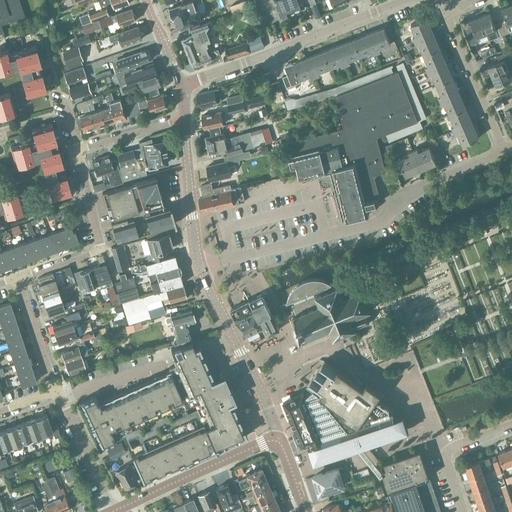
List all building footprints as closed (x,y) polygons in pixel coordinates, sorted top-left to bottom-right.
[(0,0),(0,32),(3,31),(1,25),(25,16),(18,0),(0,0)] [(194,3),(193,0),(169,8),(173,19),(175,19),(178,29),(191,24),(191,25),(199,22),(198,19),(201,17),(198,9),(196,10),(194,3)] [(301,0),(274,0),(281,17),(290,14),(292,15),(294,14),(294,12),(305,8),(301,0)] [(246,1),(230,6),(233,14),(248,9),(246,1)] [(102,8),(80,16),(83,24),(92,21),(110,15),(110,14),(107,6),(102,8)] [(499,23),(504,35),(510,33),(507,26),(511,24),(511,9),(511,6),(501,9),(505,21),(499,23)] [(117,13),(112,15),(115,22),(119,20),(121,25),(136,20),(136,19),(136,17),(135,14),(134,14),(132,8),(117,13)] [(489,13),(480,17),(486,34),(489,41),(498,37),(504,35),(499,23),(494,25),(489,13)] [(110,15),(92,21),(95,29),(115,22),(112,15),(112,14),(110,15)] [(415,41),(433,33),(427,17),(411,24),(416,35),(413,36),(415,41)] [(473,28),(467,30),(472,44),(479,41),(477,37),(486,34),(480,17),(470,21),(473,28)] [(92,21),(83,24),(86,33),(95,30),(95,29),(92,21)] [(209,45),(207,41),(211,40),(206,29),(208,28),(209,26),(208,23),(192,28),(195,35),(183,39),(193,66),(220,55),(218,49),(212,51),(210,45),(209,45)] [(120,37),(123,44),(142,37),(143,35),(141,32),(140,32),(138,25),(109,35),(111,41),(120,37)] [(368,34),(376,53),(381,51),(380,48),(390,44),(384,28),(368,34)] [(433,33),(415,41),(417,45),(419,44),(424,55),(440,48),(433,33)] [(248,45),(247,42),(227,49),(229,57),(250,51),(265,46),(262,34),(255,37),(257,42),(248,45)] [(368,34),(353,40),(360,56),(371,51),(372,54),(376,53),(368,34)] [(74,40),(76,46),(91,41),(88,35),(74,40)] [(360,56),(353,40),(338,46),(346,64),(350,62),(349,60),(360,56)] [(0,71),(18,66),(27,95),(46,90),(39,66),(41,65),(35,46),(10,54),(8,48),(0,50),(0,71)] [(83,63),(77,46),(64,50),(69,68),(83,63)] [(323,52),(330,67),(340,63),(341,66),(346,64),(338,46),(323,52)] [(481,51),(483,57),(495,53),(492,46),(481,51)] [(424,55),(429,65),(426,66),(428,71),(446,63),(440,48),(424,55)] [(148,49),(117,60),(120,69),(127,66),(138,63),(151,58),(148,49)] [(308,58),(315,76),(320,75),(319,72),(330,67),(323,52),(308,58)] [(492,76),(508,70),(504,60),(511,58),(508,52),(497,56),(499,62),(488,67),(492,76)] [(410,54),(404,56),(407,62),(413,59),(410,54)] [(293,64),(299,79),(310,75),(311,78),(315,76),(308,58),(293,64)] [(120,69),(115,70),(121,86),(157,73),(153,62),(139,67),(138,63),(127,66),(120,69)] [(288,110),(335,97),(343,128),(285,143),(291,168),(296,166),(300,181),(321,176),(322,178),(328,182),(330,183),(332,183),(342,221),(369,214),(367,206),(378,203),(377,198),(380,198),(374,174),(378,174),(386,172),(379,144),(377,137),(386,134),(389,141),(423,127),(420,120),(426,118),(403,62),(395,65),(397,71),(394,73),(393,70),(394,69),(393,65),(335,88),(295,99),(292,99),(285,100),(288,110)] [(446,63),(428,71),(430,75),(433,74),(437,84),(453,78),(446,63)] [(292,85),(300,82),(299,79),(293,64),(284,67),(287,76),(283,77),(287,87),(292,85)] [(83,66),(64,73),(68,84),(87,77),(83,66)] [(511,78),(508,70),(492,76),(496,86),(507,82),(509,87),(511,86),(511,78)] [(267,84),(273,83),(270,72),(264,74),(267,84)] [(158,74),(142,80),(145,91),(148,90),(151,97),(160,93),(157,86),(162,85),(158,74)] [(453,78),(437,84),(442,95),(439,96),(441,101),(459,93),(453,78)] [(92,91),(89,82),(70,89),(73,97),(92,91)] [(138,88),(136,82),(123,86),(125,92),(138,88)] [(200,107),(222,102),(218,88),(216,89),(197,94),(200,107)] [(500,96),(502,101),(511,97),(511,92),(511,91),(500,96)] [(112,92),(108,94),(111,102),(116,121),(121,120),(122,120),(124,120),(125,118),(127,118),(121,99),(114,101),(112,92)] [(0,95),(0,116),(15,112),(10,93),(0,95)] [(459,93),(441,101),(443,105),(446,104),(450,114),(466,108),(459,93)] [(242,94),(227,98),(228,104),(243,100),(242,94)] [(244,101),(228,105),(230,114),(246,110),(246,109),(245,108),(268,102),(266,94),(243,100),(244,101)] [(146,98),(139,101),(141,108),(150,105),(152,111),(167,106),(167,105),(168,104),(167,101),(165,100),(164,95),(147,100),(146,98)] [(92,99),(88,101),(96,127),(100,126),(101,127),(104,126),(104,125),(106,124),(101,109),(94,111),(91,103),(99,101),(98,96),(97,96),(91,98),(92,99)] [(137,100),(126,104),(128,110),(139,107),(137,100)] [(87,101),(80,103),(81,108),(84,108),(86,113),(80,115),(84,131),(86,130),(87,131),(90,130),(91,129),(96,127),(88,101),(87,101)] [(107,107),(101,109),(106,124),(107,124),(108,125),(111,124),(111,123),(116,121),(111,102),(106,104),(107,107)] [(466,108),(450,114),(455,125),(452,126),(454,130),(472,123),(466,108)] [(205,128),(209,127),(220,125),(224,124),(221,112),(202,115),(203,120),(202,120),(202,124),(204,124),(205,128)] [(472,123),(454,130),(456,135),(458,134),(463,145),(479,138),(472,123)] [(34,140),(16,145),(10,147),(16,166),(40,159),(52,199),(71,193),(66,174),(59,175),(57,167),(63,165),(57,144),(51,124),(31,130),(34,140)] [(224,134),(206,137),(207,144),(209,153),(223,151),(226,150),(228,154),(254,145),(257,144),(266,142),(266,143),(274,141),(269,127),(262,128),(262,127),(250,132),(225,139),(224,134)] [(139,142),(140,146),(115,153),(119,164),(120,164),(121,167),(119,168),(123,180),(146,173),(144,165),(147,164),(148,168),(156,167),(156,165),(167,163),(164,140),(153,143),(151,138),(139,142)] [(391,144),(385,146),(389,156),(395,153),(391,144)] [(413,150),(421,169),(436,162),(429,146),(418,151),(417,149),(413,150)] [(409,155),(399,159),(401,164),(404,171),(406,175),(421,169),(413,150),(408,152),(409,155)] [(225,162),(207,166),(210,180),(230,175),(228,165),(240,162),(237,153),(224,156),(225,162)] [(111,160),(109,155),(103,157),(91,161),(96,175),(107,172),(110,183),(111,186),(122,182),(115,159),(111,160)] [(399,159),(393,162),(399,173),(404,171),(401,164),(399,159)] [(147,238),(167,232),(166,227),(172,225),(170,217),(172,216),(170,210),(171,210),(170,207),(163,209),(162,204),(164,203),(156,177),(102,193),(110,219),(113,218),(114,220),(111,221),(116,241),(142,234),(147,238)] [(203,196),(229,189),(228,184),(213,188),(211,183),(200,186),(203,196)] [(241,186),(230,189),(230,190),(229,190),(229,189),(203,196),(198,197),(200,206),(201,211),(244,201),(241,186)] [(0,211),(3,211),(4,216),(24,210),(18,191),(0,196),(0,211)] [(39,219),(32,221),(34,227),(42,225),(39,219)] [(489,221),(477,226),(480,233),(485,232),(490,230),(488,226),(491,225),(489,221)] [(60,229),(67,246),(78,242),(74,231),(72,232),(70,226),(60,229)] [(18,227),(11,230),(13,235),(21,233),(18,227)] [(49,233),(55,250),(67,246),(60,229),(49,233)] [(148,261),(153,260),(167,256),(166,250),(172,248),(168,232),(167,233),(167,232),(147,238),(151,253),(146,254),(148,261)] [(38,237),(44,254),(55,250),(49,233),(38,237)] [(27,241),(33,258),(44,254),(38,237),(27,241)] [(15,246),(21,262),(33,258),(27,241),(15,246)] [(4,250),(10,266),(21,262),(15,246),(4,250)] [(0,251),(0,269),(10,266),(4,250),(0,251)] [(126,254),(114,257),(118,270),(130,267),(126,254)] [(174,254),(139,264),(142,274),(147,272),(148,272),(177,264),(174,254)] [(95,283),(94,283),(97,289),(112,284),(105,263),(90,268),(95,283)] [(148,272),(147,272),(150,282),(158,280),(180,274),(179,273),(180,273),(180,272),(180,271),(180,270),(180,269),(179,269),(179,268),(180,267),(179,267),(179,266),(178,265),(177,264),(148,272)] [(74,273),(79,288),(94,283),(95,283),(90,268),(74,273)] [(133,277),(131,271),(120,275),(119,275),(120,280),(133,277)] [(72,272),(66,274),(70,284),(76,282),(72,272)] [(40,284),(37,285),(41,295),(57,289),(54,279),(52,273),(38,278),(40,284)] [(158,280),(150,282),(153,291),(161,289),(182,283),(180,274),(158,280)] [(120,280),(114,282),(117,291),(136,286),(133,277),(120,280)] [(280,306),(282,311),(291,307),(294,315),(293,315),(299,331),(303,339),(329,329),(333,338),(350,331),(355,329),(354,328),(369,323),(365,312),(370,310),(361,290),(347,295),(344,286),(338,288),(337,287),(334,288),(332,284),(333,284),(331,284),(329,283),(328,282),(326,281),(323,280),(322,280),(319,279),(317,279),(314,279),(311,279),(309,280),(306,280),(304,281),(301,282),(299,284),(297,285),(296,286),(295,287),(294,288),(292,290),(291,292),(290,293),(290,294),(289,295),(288,297),(288,298),(287,300),(287,301),(287,303),(280,306)] [(166,290),(166,291),(167,296),(169,302),(186,297),(183,286),(166,290)] [(117,293),(118,298),(120,303),(139,297),(136,287),(117,293)] [(57,289),(41,295),(44,304),(61,299),(57,289)] [(165,289),(122,303),(128,324),(165,312),(160,298),(167,296),(166,291),(165,289)] [(262,294),(231,309),(244,335),(247,333),(252,342),(267,334),(267,335),(279,329),(271,313),(276,310),(267,292),(262,295),(262,294)] [(61,299),(44,304),(48,314),(53,313),(55,318),(64,315),(78,310),(85,308),(83,302),(64,309),(61,299)] [(106,299),(101,301),(101,302),(104,308),(108,307),(111,306),(110,301),(107,302),(106,299)] [(0,318),(13,314),(9,302),(0,305),(0,318)] [(101,302),(92,305),(94,311),(104,308),(101,302)] [(116,313),(122,311),(120,303),(114,305),(116,313)] [(191,338),(187,323),(194,321),(191,309),(169,316),(165,317),(165,318),(166,323),(167,323),(171,322),(175,336),(173,340),(174,343),(191,338)] [(66,319),(51,325),(55,334),(73,328),(78,326),(75,317),(80,316),(78,310),(64,315),(66,319)] [(115,315),(113,318),(114,319),(116,318),(123,316),(124,316),(122,311),(115,313),(115,315)] [(13,314),(0,318),(0,322),(2,330),(17,325),(13,314)] [(123,316),(116,318),(119,326),(126,324),(123,316)] [(141,327),(140,321),(126,326),(128,332),(141,327)] [(17,325),(2,330),(6,341),(21,336),(17,325)] [(73,328),(55,334),(58,344),(77,337),(76,336),(78,336),(80,341),(94,336),(93,336),(91,331),(81,334),(78,326),(73,328)] [(21,336),(6,341),(10,352),(25,347),(21,336)] [(177,363),(168,367),(169,369),(171,373),(170,374),(185,406),(185,407),(195,403),(203,420),(204,422),(206,425),(203,426),(213,448),(214,449),(217,448),(224,445),(228,443),(235,440),(239,438),(239,439),(246,435),(243,428),(243,429),(241,424),(238,417),(236,413),(236,412),(233,405),(233,406),(231,401),(234,400),(223,375),(213,380),(211,375),(212,375),(209,368),(208,368),(206,364),(207,363),(204,356),(203,357),(201,352),(202,352),(199,345),(198,345),(196,341),(192,342),(191,341),(170,348),(177,363)] [(69,348),(60,351),(64,362),(81,357),(76,342),(68,345),(69,348)] [(14,363),(28,358),(25,347),(10,352),(14,363)] [(119,355),(117,349),(110,352),(112,357),(119,355)] [(81,357),(64,362),(68,374),(79,370),(80,372),(80,373),(92,368),(91,366),(85,368),(81,357)] [(28,358),(14,363),(16,370),(15,371),(16,375),(18,374),(32,369),(28,358)] [(303,392),(283,401),(302,445),(313,441),(316,450),(320,461),(325,459),(342,453),(358,448),(362,447),(397,435),(403,433),(399,421),(398,418),(394,419),(393,415),(394,415),(391,407),(377,397),(363,387),(361,385),(350,377),(348,376),(338,369),(337,369),(324,360),(307,384),(313,389),(305,396),(303,392)] [(32,369),(18,374),(22,386),(36,381),(32,369)] [(95,395),(80,402),(101,446),(114,440),(109,428),(114,425),(115,427),(172,401),(176,410),(184,407),(185,406),(170,374),(171,373),(169,369),(169,370),(165,371),(166,372),(160,375),(151,379),(147,381),(138,385),(134,387),(134,386),(125,390),(125,391),(121,393),(121,392),(112,396),(108,398),(103,400),(103,401),(99,402),(95,395)] [(46,415),(36,418),(43,439),(48,437),(46,433),(50,432),(51,435),(53,434),(54,438),(60,436),(55,424),(50,426),(46,415)] [(36,418),(26,422),(32,438),(33,441),(42,438),(43,439),(36,418)] [(26,422),(16,425),(22,442),(29,439),(32,438),(26,422)] [(6,429),(12,445),(22,442),(16,425),(6,429)] [(203,425),(132,457),(135,463),(143,481),(152,477),(156,475),(157,475),(165,471),(170,469),(179,465),(184,463),(193,459),(198,457),(210,452),(209,451),(214,449),(213,448),(203,426),(203,425)] [(6,429),(0,431),(0,442),(2,449),(12,445),(6,429)] [(107,448),(112,458),(125,451),(120,441),(107,448)] [(362,447),(358,448),(363,455),(381,476),(384,485),(386,492),(390,490),(397,511),(440,511),(427,469),(420,450),(381,463),(381,462),(376,464),(377,464),(368,453),(362,447)] [(511,463),(511,452),(510,448),(510,449),(506,450),(498,453),(504,466),(511,463)] [(488,458),(465,466),(466,466),(467,470),(469,478),(483,473),(481,466),(490,463),(488,458)] [(53,459),(44,463),(48,472),(57,468),(53,459)] [(127,464),(115,471),(124,488),(137,482),(127,464)] [(63,471),(67,482),(71,480),(76,478),(77,478),(72,467),(63,471)] [(239,483),(236,485),(238,490),(241,488),(250,484),(265,478),(261,468),(245,474),(248,481),(246,482),(246,480),(239,483)] [(367,468),(353,473),(356,481),(370,476),(367,468)] [(13,469),(4,472),(6,478),(13,476),(15,473),(13,469)] [(338,469),(314,476),(321,497),(328,495),(327,491),(343,486),(338,469)] [(351,471),(340,475),(342,481),(353,478),(351,471)] [(483,473),(469,478),(470,478),(471,482),(473,489),(487,485),(483,473)] [(45,479),(47,483),(59,511),(63,511),(70,509),(64,495),(59,497),(56,489),(59,488),(53,476),(45,479)] [(76,478),(71,480),(78,495),(82,493),(76,478)] [(251,491),(245,494),(247,497),(269,487),(265,478),(250,484),(253,491),(251,491)] [(47,511),(59,511),(47,483),(42,485),(49,501),(43,503),(47,511)] [(227,484),(216,488),(225,511),(241,506),(236,493),(231,495),(227,484)] [(487,485),(473,489),(473,490),(474,490),(475,494),(477,501),(491,497),(487,485)] [(269,487),(247,497),(248,499),(249,503),(255,500),(254,498),(256,498),(258,503),(258,504),(273,497),(269,487)] [(208,491),(198,495),(203,507),(204,511),(224,511),(219,500),(213,503),(208,491)] [(503,492),(507,504),(511,503),(508,491),(503,492)] [(23,499),(27,511),(36,511),(38,511),(38,510),(41,509),(37,496),(33,497),(32,495),(23,499)] [(192,497),(183,502),(186,511),(204,511),(203,507),(198,509),(197,509),(192,497)] [(256,510),(253,511),(265,511),(278,507),(273,497),(258,504),(254,505),(256,510)] [(491,497),(477,501),(478,501),(479,505),(479,506),(480,511),(483,511),(495,508),(491,497)] [(27,511),(23,499),(13,503),(16,511),(27,511)] [(171,507),(169,508),(170,511),(186,511),(183,502),(178,504),(176,505),(175,503),(170,505),(171,507)] [(390,502),(358,511),(386,511),(392,510),(390,502)] [(324,508),(325,511),(341,511),(339,503),(324,508)]
